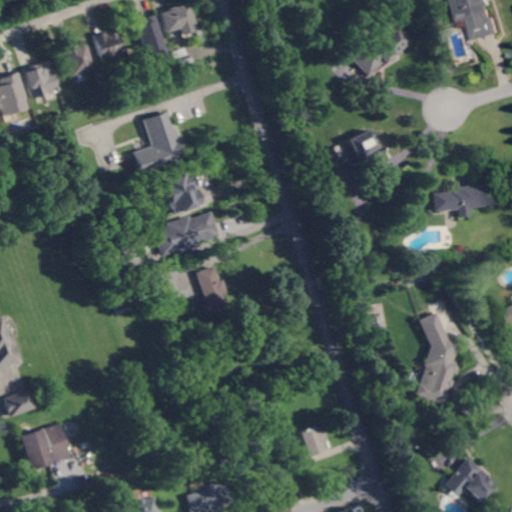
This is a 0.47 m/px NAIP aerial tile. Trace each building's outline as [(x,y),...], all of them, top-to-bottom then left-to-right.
[(491,0),(493,5),(490,5),(493,17),(496,16),(501,33),(476,41),(469,20),(460,22),(453,0),(491,0)] [(192,31),(180,35),(179,29),(165,33),(159,14),(168,10),(168,9),(187,2),(194,24),(191,25),(192,31)] [(168,57),(157,61),(154,51),(145,54),(136,27),(143,24),(141,19),(154,15),(168,57)] [(382,63),(381,61),(366,75),(351,59),(367,44),(369,46),(382,34),(374,25),(383,17),(405,40),(382,63)] [(123,51),(101,58),(93,35),(105,31),(106,35),(116,31),(123,51)] [(77,46),(84,44),(92,69),(70,76),(62,47),(76,43),(77,46)] [(188,57),(190,65),(177,69),(175,62),(172,52),(184,48),(188,57)] [(28,99),(17,69),(44,60),(54,90),(28,99)] [(0,116),(0,75),(13,71),(22,99),(21,99),(24,107),(0,116)] [(175,140),(177,139),(181,151),(179,152),(183,161),(139,177),(130,152),(149,146),(140,120),(165,111),(175,140)] [(374,143),(377,142),(383,154),(353,170),(356,176),(341,184),(332,165),(352,155),(344,140),(367,128),(374,143)] [(36,180),(33,175),(39,171),(42,176),(36,180)] [(183,178),(187,177),(189,185),(185,186),(186,191),(193,188),(198,204),(170,214),(169,208),(166,209),(165,203),(167,203),(162,188),(159,189),(157,181),(159,180),(158,179),(180,171),(183,178)] [(480,186),(488,185),(490,205),(465,207),(466,216),(455,217),(454,209),(432,211),(430,193),(444,192),(444,189),(453,188),(453,187),(480,184),(480,186)] [(25,220),(21,203),(33,200),(37,217),(25,220)] [(215,236),(194,243),(196,246),(173,254),(172,251),(158,256),(149,232),(163,227),(162,223),(185,215),(186,218),(207,211),(215,236)] [(119,235),(115,226),(128,221),(131,231),(119,235)] [(127,247),(124,238),(130,236),(133,245),(127,247)] [(214,281),(218,279),(222,292),(219,293),(224,308),(204,314),(201,305),(203,304),(192,272),(209,266),(214,281)] [(115,315),(107,293),(123,288),(130,310),(115,315)] [(454,374),(450,373),(443,393),(446,394),(443,404),(413,394),(417,382),(424,385),(430,368),(421,365),(428,346),(416,320),(433,313),(445,339),(456,343),(450,361),(457,364),(454,374)] [(0,327),(7,345),(10,344),(15,356),(16,355),(18,361),(0,367),(0,327)] [(7,416),(1,398),(25,390),(32,408),(7,416)] [(27,470),(16,437),(56,423),(68,456),(27,470)] [(304,457),(295,433),(315,426),(323,450),(304,457)] [(478,478),(479,476),(487,482),(485,484),(491,489),(479,504),(467,494),(464,494),(460,491),(460,488),(448,478),(464,459),(477,470),(474,474),(478,478)] [(276,490),(271,475),(287,470),(292,485),(276,490)] [(217,511),(192,511),(190,503),(216,496),(221,511),(217,511)] [(155,511),(115,511),(114,509),(133,503),(132,501),(140,498),(141,500),(150,497),(155,511)]
